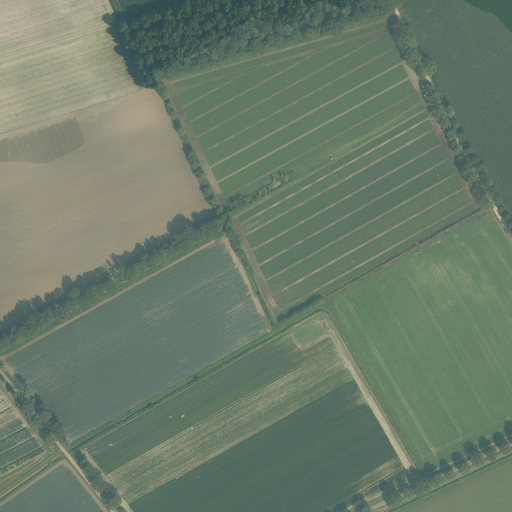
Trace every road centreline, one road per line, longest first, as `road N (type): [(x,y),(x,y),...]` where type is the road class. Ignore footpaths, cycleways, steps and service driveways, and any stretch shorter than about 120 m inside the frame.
road 1 (track): [(389,0),(462,152),(511,233)]
road 2 (track): [(0,370),(114,511)]
road 3 (unclassified): [(366,511),(511,444)]
